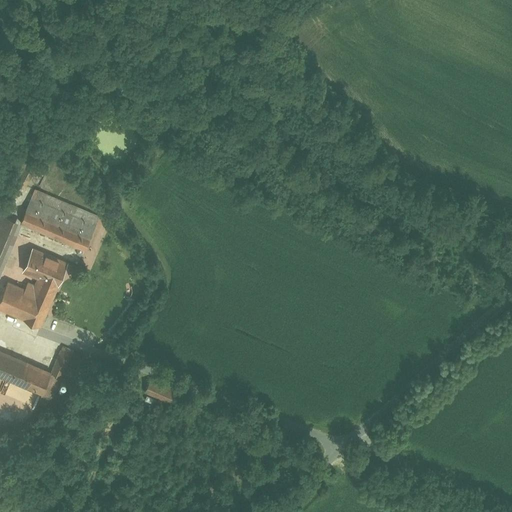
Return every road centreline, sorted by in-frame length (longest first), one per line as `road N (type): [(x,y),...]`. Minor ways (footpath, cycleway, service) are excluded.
road 1 (residential): [(511,276),(347,441)]
road 2 (residential): [(511,509),(347,441)]
